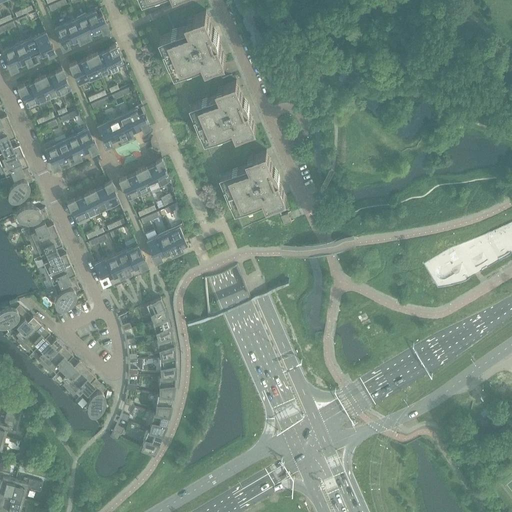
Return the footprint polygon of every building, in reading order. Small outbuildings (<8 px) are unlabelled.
[(50,10),(59,6),(57,2),(48,5),(50,10)] [(25,12),(33,9),(31,4),(23,8),(25,12)] [(16,16),(25,12),(23,8),(14,11),(16,16)] [(102,12),(98,14),(95,9),(86,13),(94,30),(103,26),(104,28),(108,26),(102,12)] [(214,28),(209,17),(206,10),(195,15),(194,15),(194,16),(196,21),(162,36),(161,36),(168,54),(213,34),(211,35),(209,30),(213,29),(214,29),(214,28)] [(4,21),(12,18),(10,13),(2,17),(4,21)] [(87,33),(94,30),(86,13),(76,17),(84,37),(87,35),(87,33)] [(20,23),(28,19),(26,15),(18,19),(20,23)] [(81,38),(84,37),(76,17),(65,22),(73,39),(80,36),(81,38)] [(7,29),(15,25),(13,20),(5,24),(7,29)] [(66,43),(73,39),(65,22),(54,27),(63,46),(66,44),(66,43)] [(50,51),(54,50),(46,30),(35,35),(35,36),(42,53),(49,50),(50,51)] [(212,35),(213,35),(213,34),(168,54),(176,71),(177,71),(211,56),(214,60),(213,61),(214,62),(215,61),(226,56),(218,38),(218,37),(217,38),(213,39),(212,35)] [(42,53),(35,36),(35,35),(24,40),(32,59),(36,58),(35,56),(42,53)] [(32,59),(24,40),(14,44),(21,62),(29,59),(29,60),(32,59)] [(117,58),(121,57),(115,43),(111,44),(112,46),(103,50),(110,68),(119,64),(117,58)] [(14,65),(21,62),(14,44),(3,49),(11,68),(15,67),(14,65)] [(100,72),(110,68),(103,50),(95,53),(94,51),(91,53),(100,72)] [(89,77),(100,72),(91,53),(88,54),(89,56),(82,59),(89,77)] [(78,82),(89,77),(82,59),(74,62),(73,61),(70,62),(78,82)] [(58,90),(69,85),(61,66),(57,68),(58,69),(51,73),(58,90)] [(48,95),(58,90),(51,73),(43,76),(43,74),(39,75),(48,95)] [(39,104),(50,99),(48,95),(39,75),(36,77),(37,78),(30,82),(39,104)] [(244,98),(244,97),(236,80),(225,85),(224,85),(224,86),(227,91),(192,106),(191,106),(198,124),(243,104),(242,104),(240,100),(243,98),(244,99),(244,98)] [(28,109),(39,104),(30,82),(22,85),(22,83),(18,84),(28,109)] [(111,91),(119,88),(117,83),(109,87),(111,91)] [(122,95),(130,92),(128,87),(120,91),(122,95)] [(98,97),(106,93),(104,89),(96,92),(98,97)] [(114,99),(122,95),(120,91),(112,94),(114,99)] [(90,100),(98,97),(96,92),(88,96),(90,100)] [(101,104),(109,101),(107,96),(99,100),(101,104)] [(93,108),(101,104),(99,100),(91,103),(93,108)] [(242,105),(243,104),(198,124),(206,141),(207,141),(207,140),(242,125),(244,130),(244,131),(245,131),(256,126),(249,108),(248,108),(248,107),(247,107),(247,108),(244,109),(242,105)] [(59,114),(67,110),(65,106),(57,109),(59,114)] [(143,111),(139,113),(136,107),(129,111),(136,128),(142,126),(143,128),(149,126),(146,118),(147,118),(145,114),(144,114),(143,111)] [(7,115),(5,115),(2,109),(0,110),(0,127),(10,124),(8,118),(7,115)] [(70,118),(78,114),(77,109),(68,113),(70,118)] [(46,119),(54,116),(52,111),(44,115),(46,119)] [(129,131),(136,128),(129,111),(118,115),(127,135),(130,133),(129,131)] [(38,123),(46,119),(44,115),(36,118),(38,123)] [(123,136),(127,135),(118,115),(108,120),(115,137),(123,134),(123,136)] [(49,127),(57,123),(56,119),(47,122),(49,127)] [(108,141),(115,137),(108,120),(97,125),(105,144),(109,142),(108,141)] [(41,130),(49,127),(47,122),(39,126),(41,130)] [(13,128),(12,129),(10,124),(0,127),(0,145),(15,139),(12,133),(14,132),(13,128)] [(94,141),(93,141),(88,128),(77,133),(84,151),(90,149),(91,151),(98,148),(94,141)] [(77,154),(84,151),(77,133),(66,138),(75,157),(78,156),(77,154)] [(56,142),(55,142),(54,138),(43,143),(53,166),(57,165),(56,163),(64,160),(56,142)] [(72,158),(75,157),(66,138),(56,142),(64,160),(71,157),(72,158)] [(20,144),(18,145),(15,139),(0,145),(0,162),(22,153),(20,148),(21,147),(20,144)] [(274,167),(266,150),(255,155),(255,154),(254,155),(255,156),(257,160),(222,176),(221,176),(228,193),(272,174),(270,170),(274,168),(274,169),(274,168),(274,167)] [(26,158),(25,158),(22,153),(0,162),(0,167),(0,168),(2,170),(3,169),(6,176),(7,177),(28,168),(25,162),(27,161),(26,158)] [(165,165),(164,166),(161,158),(156,160),(157,163),(152,165),(160,183),(169,178),(165,169),(166,168),(165,165)] [(149,187),(160,183),(152,165),(145,168),(144,166),(141,168),(149,187)] [(25,183),(33,180),(28,168),(7,177),(6,176),(3,177),(3,179),(4,180),(8,179),(10,185),(9,188),(8,191),(8,193),(8,194),(11,197),(12,198),(14,198),(18,197),(21,195),(22,194),(24,192),(25,191),(27,189),(27,187),(25,183)] [(139,192),(149,187),(141,168),(138,169),(139,171),(131,174),(139,192)] [(272,175),(274,174),(273,173),(272,174),(228,193),(236,211),(237,210),(272,195),(274,200),(274,201),(275,201),(275,200),(286,195),(279,178),(278,177),(277,177),(278,177),(274,179),(272,175)] [(128,196),(139,192),(131,174),(124,177),(123,175),(120,177),(128,196)] [(114,188),(114,187),(111,180),(104,183),(105,185),(101,187),(108,205),(119,200),(114,188)] [(98,210),(108,205),(101,187),(93,191),(92,189),(89,190),(98,210)] [(87,214),(98,210),(89,190),(86,191),(87,193),(80,196),(87,214)] [(169,203),(173,201),(170,192),(165,194),(169,203)] [(164,205),(169,203),(165,194),(160,196),(164,205)] [(87,214),(80,196),(72,200),(71,198),(68,199),(78,223),(89,219),(87,214)] [(34,204),(30,204),(29,204),(26,204),(25,204),(22,205),(18,207),(17,209),(16,210),(17,214),(18,215),(19,216),(22,218),(25,219),(28,225),(28,227),(49,218),(44,206),(37,209),(35,205),(34,204)] [(148,212),(156,208),(154,204),(146,207),(148,212)] [(167,212),(175,208),(173,204),(165,207),(167,212)] [(139,215),(148,212),(146,207),(137,211),(139,215)] [(151,219),(159,215),(157,211),(149,214),(151,219)] [(292,221),(288,213),(281,216),(285,224),(292,221)] [(143,223),(151,219),(149,214),(141,218),(143,223)] [(117,225),(125,222),(123,217),(115,221),(117,225)] [(54,223),(52,224),(49,218),(28,227),(28,225),(24,227),(25,230),(29,228),(32,235),(30,236),(31,238),(31,239),(31,241),(32,243),(57,232),(54,227),(55,226),(54,223)] [(109,229),(117,225),(115,221),(107,224),(109,229)] [(179,246),(187,243),(179,225),(168,230),(176,250),(180,248),(179,246)] [(96,234),(104,231),(102,226),(94,230),(96,234)] [(112,236),(120,232),(118,228),(110,231),(112,236)] [(88,238),(96,234),(94,230),(86,233),(88,238)] [(173,251),(176,250),(168,230),(158,235),(165,252),(172,249),(173,251)] [(60,237),(59,237),(57,232),(32,243),(33,244),(34,246),(35,247),(36,248),(37,248),(40,255),(41,256),(62,247),(59,241),(61,240),(60,237)] [(99,241),(107,238),(105,233),(97,237),(99,241)] [(158,255),(165,252),(158,235),(147,239),(155,259),(159,257),(158,255)] [(91,245),(99,241),(97,237),(89,241),(91,245)] [(142,264),(146,263),(138,243),(127,248),(134,266),(142,262),(142,264)] [(66,252),(64,253),(62,247),(41,256),(40,255),(37,256),(38,259),(42,257),(45,264),(43,265),(43,267),(44,269),(44,270),(45,272),(69,261),(67,256),(68,256),(66,252)] [(134,266),(127,248),(116,253),(125,272),(128,271),(127,269),(134,266)] [(121,273),(125,272),(116,253),(106,257),(113,275),(121,272),(121,273)] [(106,278),(113,275),(106,257),(95,262),(103,281),(107,280),(106,278)] [(73,266),(72,267),(69,261),(45,272),(45,273),(46,275),(47,276),(48,278),(50,277),(53,284),(54,285),(74,277),(72,270),(74,270),(73,266)] [(72,291),(79,288),(74,277),(54,285),(53,284),(50,286),(51,288),(54,287),(57,293),(56,296),(55,299),(55,301),(55,303),(57,305),(59,306),(61,306),(65,305),(68,303),(69,303),(71,300),(72,300),(73,297),(74,296),(72,291)] [(146,303),(150,313),(152,320),(154,320),(168,316),(164,306),(160,297),(146,303)] [(28,312),(24,308),(19,303),(13,309),(10,306),(8,306),(5,307),(4,307),(1,308),(0,309),(0,322),(3,323),(6,322),(11,327),(12,328),(28,312)] [(34,315),(33,317),(28,312),(12,328),(11,327),(8,330),(11,332),(13,330),(19,335),(17,336),(18,338),(19,339),(21,340),(20,340),(22,342),(40,322),(36,318),(37,318),(34,315)] [(172,335),(170,325),(168,316),(154,320),(152,320),(155,331),(156,331),(158,338),(172,335)] [(45,326),(44,326),(40,322),(22,342),(23,343),(24,344),(26,345),(27,346),(29,344),(34,350),(35,351),(51,334),(46,330),(48,328),(45,326)] [(57,337),(56,339),(51,334),(35,351),(34,350),(31,352),(33,353),(34,354),(36,352),(42,357),(40,358),(41,360),(42,361),(44,363),(43,363),(45,364),(63,345),(59,341),(60,340),(57,337)] [(175,355),(174,345),(172,335),(158,338),(156,338),(159,349),(160,356),(175,355)] [(68,348),(67,349),(63,345),(45,364),(46,365),(47,366),(49,367),(50,368),(52,367),(57,372),(58,373),(74,357),(69,352),(71,350),(68,348)] [(175,375),(175,365),(175,355),(160,356),(159,356),(160,367),(161,374),(161,375),(175,375)] [(80,360),(79,361),(74,357),(58,373),(57,372),(54,375),(57,377),(59,374),(65,379),(63,380),(64,382),(65,383),(67,385),(68,386),(86,367),(82,363),(83,362),(80,360)] [(91,370),(90,371),(86,367),(68,386),(69,387),(70,388),(72,389),(73,390),(75,389),(80,394),(81,395),(97,379),(92,374),(94,373),(91,370)] [(161,375),(161,374),(159,374),(159,386),(159,393),(173,396),(175,385),(175,375),(161,375)] [(101,393),(106,388),(97,379),(81,395),(80,394),(77,397),(80,399),(82,396),(88,401),(87,404),(88,408),(88,409),(89,411),(92,412),(94,412),(96,411),(99,409),(101,406),(102,405),(103,402),(103,401),(104,398),(104,397),(101,393)] [(159,393),(157,393),(155,404),(156,404),(155,411),(169,415),(171,405),(173,396),(159,393)] [(11,431),(16,413),(7,410),(4,423),(0,421),(0,435),(1,436),(5,437),(7,430),(11,431)] [(151,422),(149,428),(149,429),(162,434),(166,424),(169,415),(155,411),(153,410),(150,421),(151,422)] [(127,420),(129,415),(121,412),(120,417),(127,420)] [(121,433),(124,428),(116,424),(114,429),(121,433)] [(149,429),(149,428),(148,428),(143,438),(144,439),(141,445),(140,444),(139,445),(153,453),(159,443),(162,434),(149,429)] [(118,439),(121,433),(114,429),(111,435),(110,435),(118,439)] [(9,476),(10,472),(0,470),(0,478),(2,479),(0,487),(0,492),(4,493),(11,495),(16,478),(13,477),(9,476)] [(39,490),(42,481),(24,476),(23,480),(16,478),(11,495),(18,497),(24,499),(27,486),(39,490)] [(11,495),(4,493),(0,492),(0,510),(6,511),(11,495)] [(24,499),(18,497),(11,495),(6,511),(24,511),(20,511),(24,499)]
